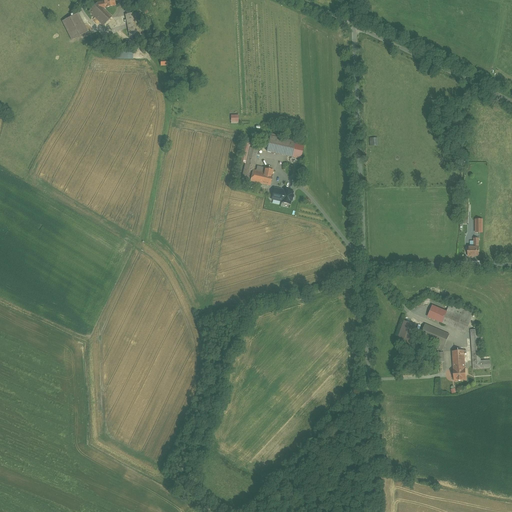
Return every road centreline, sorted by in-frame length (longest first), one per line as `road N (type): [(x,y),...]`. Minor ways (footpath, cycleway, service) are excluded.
road 1 (unclassified): [(374,511),(363,265)]
road 2 (unclassified): [(363,265),(357,29)]
road 3 (unclassified): [(357,29),(511,102)]
road 4 (unclassified): [(363,265),(511,268)]
